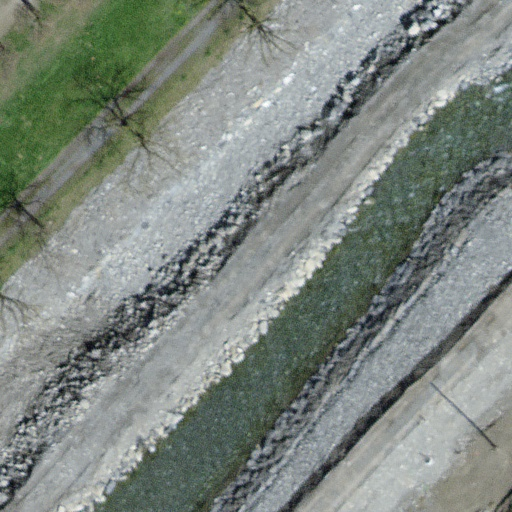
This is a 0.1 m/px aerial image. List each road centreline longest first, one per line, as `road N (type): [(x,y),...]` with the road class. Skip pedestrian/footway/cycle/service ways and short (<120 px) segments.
road 1 (track): [(511,59),(61,511)]
road 2 (track): [(0,234),(229,0)]
